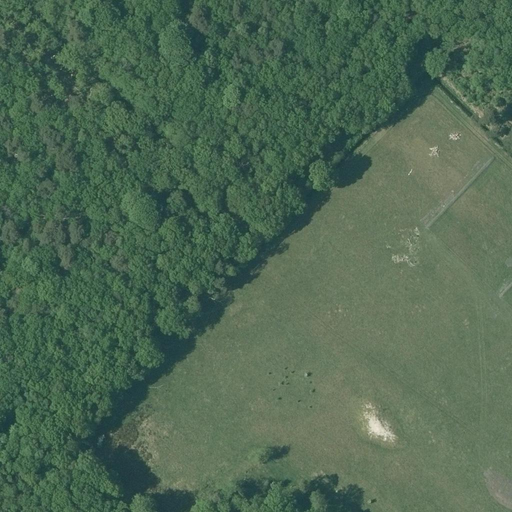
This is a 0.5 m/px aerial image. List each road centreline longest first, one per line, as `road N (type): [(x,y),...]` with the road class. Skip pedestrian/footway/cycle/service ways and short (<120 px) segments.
road 1 (track): [(511,167),(426,91),(259,258),(222,233)]
road 2 (track): [(449,0),(222,233)]
road 3 (track): [(222,233),(0,17)]
